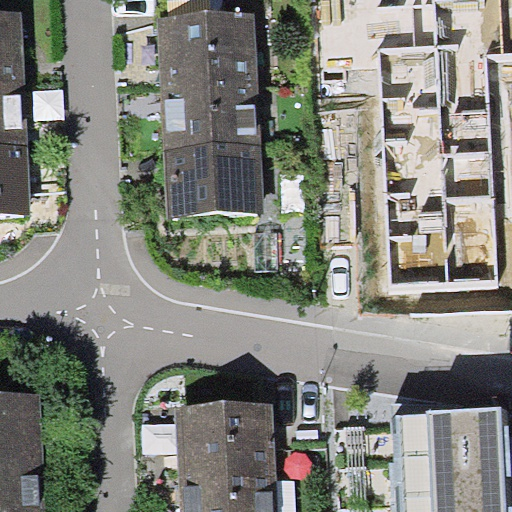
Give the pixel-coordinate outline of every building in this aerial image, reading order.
[(497,0),(348,0),(363,293),(511,286),(506,167),(497,0)] [(0,218),(34,217),(32,169),(30,136),(26,70),(22,12),(0,13),(0,218)] [(165,229),(263,224),(250,18),(153,24),(156,75),(158,110),(162,174),(165,229)] [(0,511),(48,511),(49,511),(45,449),(41,400),(0,402),(0,511)] [(283,511),(278,406),(179,411),(181,463),(183,498),(183,511),(283,511)] [(511,511),(511,419),(332,428),(335,511),(511,511)]
